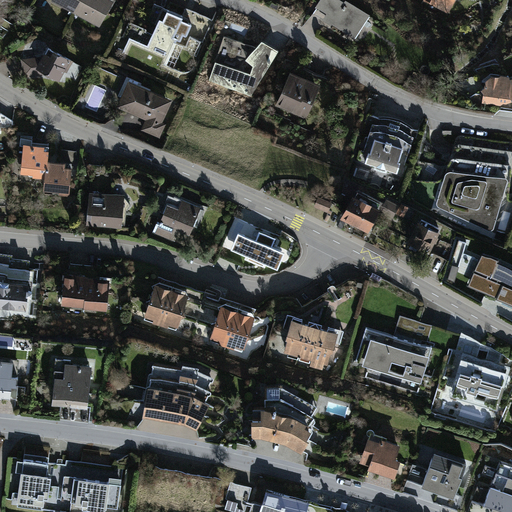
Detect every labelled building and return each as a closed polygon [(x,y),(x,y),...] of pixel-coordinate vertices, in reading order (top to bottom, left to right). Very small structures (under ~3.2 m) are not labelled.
[(52,0),(101,26),(114,0),(52,0)] [(353,0),(318,0),(313,11),(360,33),(372,9),(353,0)] [(432,0),(450,9),(454,0),(432,0)] [(129,19),(117,49),(186,77),(208,24),(153,1),(143,24),(129,19)] [(233,29),(211,83),(255,100),(277,47),(233,29)] [(61,77),(71,54),(47,43),(37,66),(61,77)] [(289,65),(275,103),(310,115),(323,77),(289,65)] [(495,73),(487,79),(483,105),(511,108),(511,98),(511,77),(510,74),(495,73)] [(177,96),(128,74),(110,115),(159,137),(177,96)] [(382,114),(362,165),(399,179),(419,128),(382,114)] [(511,142),(457,134),(435,204),(489,232),(511,154),(511,142)] [(20,171),(45,173),(47,156),(48,141),(23,138),(20,171)] [(71,158),(47,156),(45,173),(44,189),(69,191),(71,158)] [(354,178),(364,181),(366,174),(356,171),(354,178)] [(381,199),(352,187),(344,207),(372,219),(381,199)] [(125,190),(90,188),(87,222),(122,225),(125,190)] [(203,204),(170,191),(153,232),(176,241),(181,230),(190,234),(203,204)] [(440,225),(417,216),(407,239),(430,249),(440,225)] [(271,231),(243,219),(228,254),(257,266),(271,231)] [(186,245),(188,237),(179,234),(177,242),(186,245)] [(38,258),(0,254),(0,311),(33,315),(38,258)] [(511,267),(482,254),(469,287),(511,305),(511,267)] [(86,271),(62,269),(59,301),(83,303),(86,271)] [(110,273),(86,271),(83,303),(107,305),(110,273)] [(142,313),(158,319),(170,283),(154,278),(142,313)] [(187,289),(170,283),(158,319),(175,324),(187,289)] [(210,336),(227,342),(239,304),(223,298),(210,336)] [(256,309),(239,304),(227,342),(244,347),(256,309)] [(306,322),(291,317),(280,357),(295,361),(306,322)] [(322,326),(306,322),(295,361),(311,366),(322,326)] [(437,346),(366,325),(354,365),(425,386),(437,346)] [(338,330),(322,326),(311,366),(327,370),(338,330)] [(0,351),(0,391),(17,393),(20,353),(0,351)] [(509,367),(463,352),(449,395),(495,410),(509,367)] [(96,360),(55,355),(50,398),(91,403),(96,360)] [(152,356),(141,414),(198,424),(208,367),(152,356)] [(264,388),(250,436),(304,452),(318,404),(264,388)] [(369,427),(359,461),(394,471),(404,437),(369,427)] [(433,447),(423,478),(453,488),(463,457),(433,447)] [(51,457),(20,453),(14,504),(44,508),(51,457)] [(121,479),(73,473),(70,499),(117,505),(121,479)] [(511,511),(511,489),(492,482),(482,509),(491,511),(511,511)] [(305,511),(310,499),(267,487),(259,511),(305,511)]
